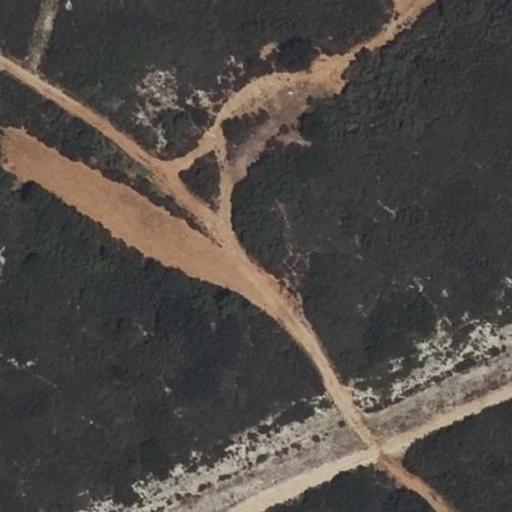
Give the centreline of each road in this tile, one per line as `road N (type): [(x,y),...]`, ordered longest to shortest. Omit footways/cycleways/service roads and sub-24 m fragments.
road 1 (track): [(0,57),(154,155),(201,195),(265,277),(311,319),(397,458),(445,511)]
road 2 (track): [(407,0),(385,42),(253,93),(163,167)]
road 3 (track): [(273,511),(511,401)]
